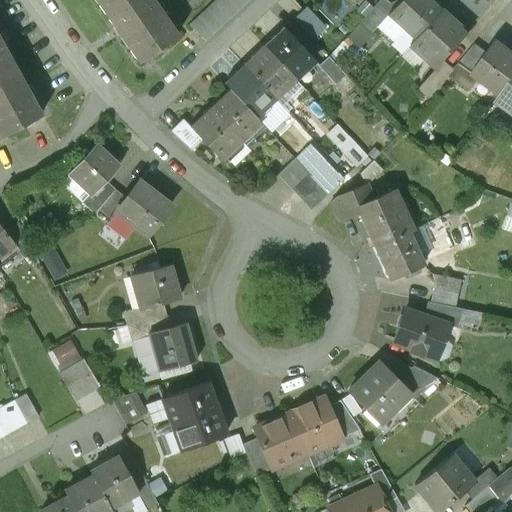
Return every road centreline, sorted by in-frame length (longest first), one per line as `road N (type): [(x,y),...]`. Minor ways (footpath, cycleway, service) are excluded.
road 1 (residential): [(243,213),(328,260),(347,279),(355,308),(327,352),(274,357),(234,331),(231,278)]
road 2 (residential): [(131,118),(264,0)]
road 3 (residential): [(243,213),(131,118)]
road 4 (residential): [(0,184),(74,141),(109,97)]
road 5 (residential): [(109,97),(34,0)]
